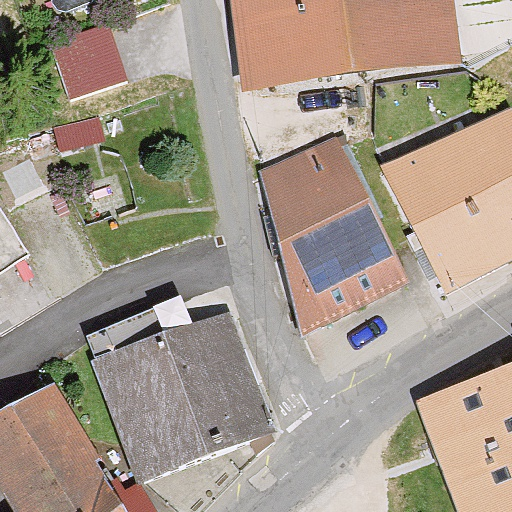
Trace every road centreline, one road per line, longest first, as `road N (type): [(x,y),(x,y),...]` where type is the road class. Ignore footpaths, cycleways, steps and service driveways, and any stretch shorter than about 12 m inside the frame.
road 1 (residential): [(201,0),(238,219),(330,445)]
road 2 (tertiary): [(511,322),(330,445)]
